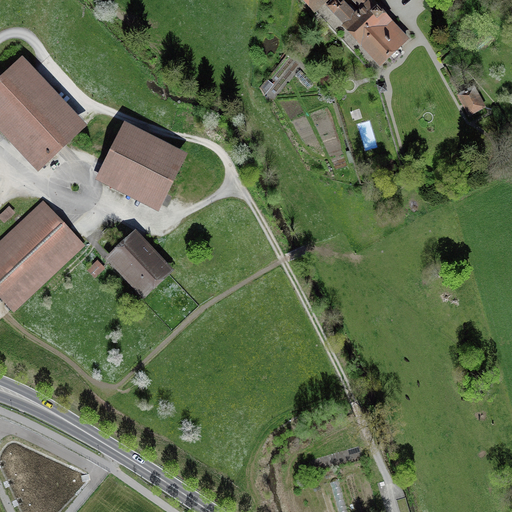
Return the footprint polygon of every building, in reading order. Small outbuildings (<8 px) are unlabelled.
[(306,0),(315,9),(324,0),(306,0)] [(334,1),(326,7),(380,64),(407,39),(370,0),(352,0),(363,11),(359,15),(350,6),(347,8),(343,4),(340,7),(334,1)] [(0,84),(0,119),(41,163),(78,129),(19,67),(0,84)] [(384,84),(378,86),(380,93),(386,91),(384,84)] [(459,96),(469,115),(483,107),(471,86),(466,89),(467,91),(459,96)] [(103,175),(158,203),(180,160),(168,154),(170,150),(160,145),(158,149),(125,132),(103,175)] [(408,163),(401,165),(403,172),(410,170),(408,163)] [(10,205),(0,213),(0,217),(4,222),(16,212),(10,205)] [(0,247),(0,293),(13,307),(80,245),(44,207),(0,247)] [(113,259),(144,292),(166,271),(135,238),(113,259)] [(88,270),(95,277),(104,268),(97,261),(88,270)]
